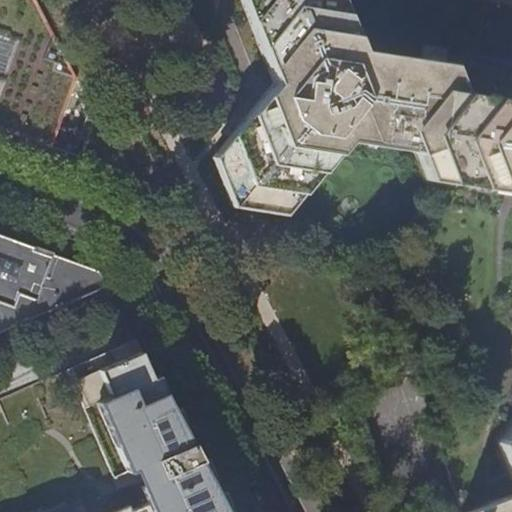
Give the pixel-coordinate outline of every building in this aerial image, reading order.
[(0,0),(0,130),(10,135),(49,149),(76,81),(32,0),(0,0)] [(334,0),(244,0),(273,77),(215,151),(232,197),(281,205),(341,132),(406,141),(399,123),(431,83),(457,86),(447,61),(353,47),(334,0)] [(511,102),(460,94),(457,86),(431,83),(399,123),(406,141),(418,174),(511,187),(511,102)] [(0,334),(18,327),(106,288),(99,272),(73,263),(48,254),(47,257),(28,251),(29,247),(9,240),(0,236),(0,334)] [(223,511),(193,454),(157,385),(134,342),(96,358),(65,372),(82,411),(96,406),(124,474),(143,466),(157,501),(129,511),(223,511)] [(511,421),(492,447),(509,491),(511,491),(511,421)] [(511,511),(511,491),(509,491),(458,510),(458,511),(511,511)]
